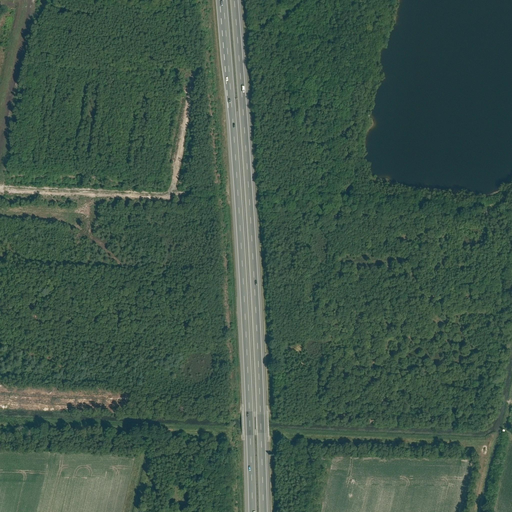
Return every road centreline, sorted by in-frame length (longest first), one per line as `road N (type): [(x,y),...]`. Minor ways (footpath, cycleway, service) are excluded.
road 1 (motorway): [(263,511),(234,0)]
road 2 (motorway): [(222,0),(250,511)]
road 3 (track): [(511,207),(260,192)]
